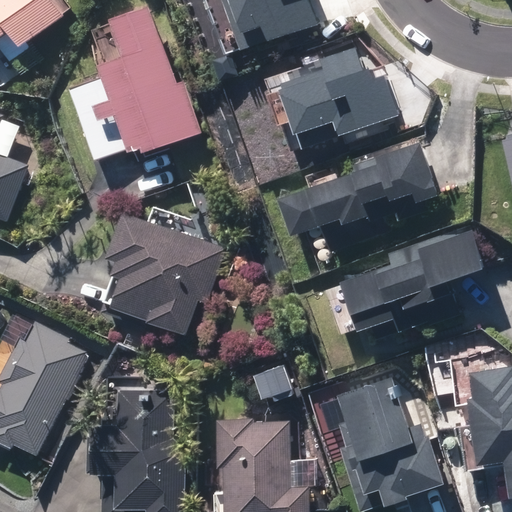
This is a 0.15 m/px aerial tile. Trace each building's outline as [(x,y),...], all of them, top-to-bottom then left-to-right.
[(0,0),(0,49),(20,35),(20,34),(31,49),(75,17),(62,0),(0,0)] [(220,0),(239,58),(320,32),(309,0),(220,0)] [(133,57),(108,65),(111,75),(76,87),(101,162),(106,160),(136,150),(137,154),(150,150),(152,154),(206,134),(204,129),(188,84),(181,87),(155,10),(123,21),(121,21),(133,57)] [(0,215),(13,221),(34,165),(15,158),(27,126),(8,119),(9,116),(0,112),(0,215)] [(442,192),(424,140),(358,163),(361,172),(285,198),(297,233),(325,223),(334,250),(389,231),(384,217),(399,212),(401,219),(435,208),(431,196),(442,192)] [(152,328),(154,321),(187,332),(192,335),(204,300),(212,303),(231,247),(133,212),(117,258),(117,259),(120,260),(125,261),(108,310),(107,313),(152,328)] [(488,267),(474,226),(392,253),(396,263),(347,279),(364,329),(375,325),(380,337),(433,319),(435,324),(464,314),(452,279),(488,267)] [(0,385),(0,428),(2,430),(0,434),(0,437),(19,447),(20,445),(42,457),(72,399),(74,400),(86,377),(84,376),(94,357),(90,354),(91,352),(72,342),(74,339),(40,320),(30,339),(25,337),(2,381),(9,385),(7,389),(0,385)] [(511,366),(475,371),(487,460),(511,457),(511,465),(511,366)] [(433,426),(417,431),(398,374),(345,391),(354,419),(343,423),(352,451),(345,453),(364,511),(451,483),(433,426)] [(118,426),(101,426),(101,429),(101,476),(107,476),(107,511),(189,511),(190,450),(178,437),(178,391),(152,390),(152,385),(118,385),(118,426)] [(257,422),(257,419),(224,421),(225,424),(226,465),(223,465),(224,511),(315,511),(314,487),(297,487),(294,421),(257,422)]
